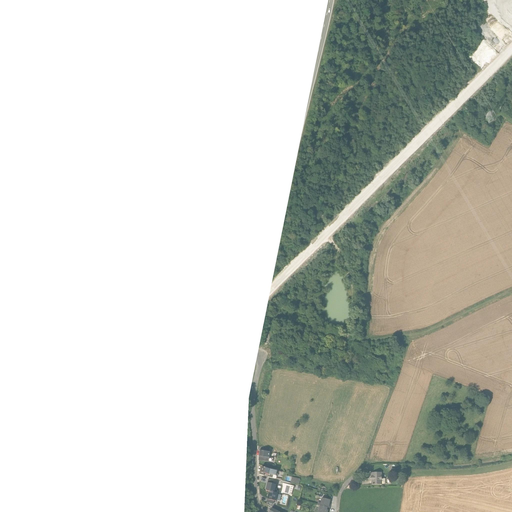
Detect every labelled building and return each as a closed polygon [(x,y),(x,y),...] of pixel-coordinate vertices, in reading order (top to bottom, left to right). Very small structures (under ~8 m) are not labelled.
[(270,469),(269,474),(271,475),(270,478),(275,479),(276,479),(278,480),(279,476),(277,475),(277,474),(275,473),(276,470),(274,470),(270,469)] [(382,484),(382,478),(382,473),(371,473),(371,481),(371,485),(382,484)] [(275,493),(278,493),(280,493),(281,486),(273,483),(273,481),(268,479),(265,490),(269,491),(275,493)] [(275,493),(269,491),(266,502),(273,503),(274,500),(276,501),(278,493),(275,493)] [(329,507),(330,507),(331,504),(330,503),(330,500),(321,498),(320,502),(318,501),(317,505),(319,505),(329,507)]
